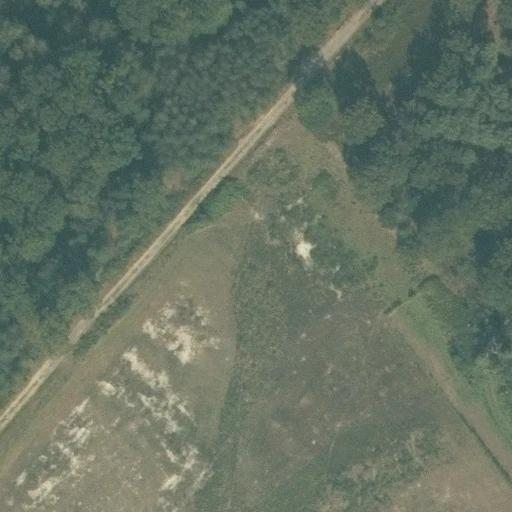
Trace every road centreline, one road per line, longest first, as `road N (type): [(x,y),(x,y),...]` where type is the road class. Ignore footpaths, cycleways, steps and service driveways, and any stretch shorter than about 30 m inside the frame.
road 1 (track): [(0,419),(374,0)]
road 2 (track): [(511,421),(481,381),(484,350),(511,301)]
